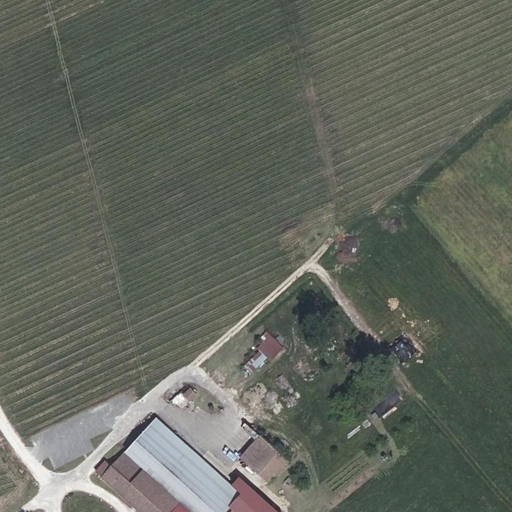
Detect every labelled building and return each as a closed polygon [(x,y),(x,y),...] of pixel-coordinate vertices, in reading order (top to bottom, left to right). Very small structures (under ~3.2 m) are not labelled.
[(278,344),(264,332),(250,347),(257,352),(223,389),(230,396),(278,344)] [(411,337),(399,344),(405,354),(417,347),(411,337)] [(189,389),(183,395),(189,401),(195,395),(189,389)] [(230,505),(240,494),(229,485),(156,422),(146,433),(230,505)] [(224,511),(230,505),(146,433),(128,454),(126,453),(110,470),(103,463),(94,473),(139,511),(224,511)] [(270,485),(289,463),(260,436),(239,458),(270,485)] [(237,476),(229,485),(240,494),(248,485),(237,476)]
